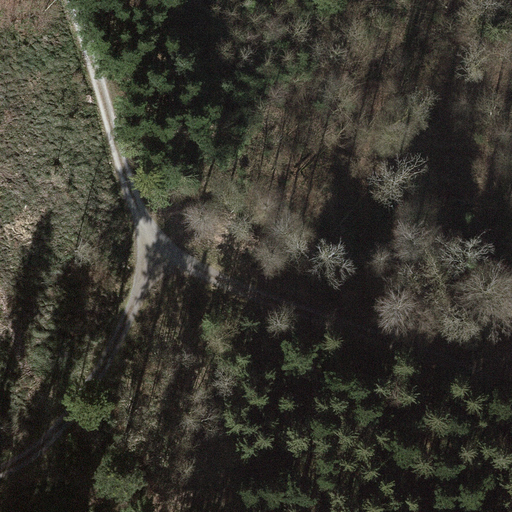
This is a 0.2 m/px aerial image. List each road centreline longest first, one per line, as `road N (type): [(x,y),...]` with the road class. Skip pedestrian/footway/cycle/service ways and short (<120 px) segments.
road 1 (track): [(65,0),(121,186),(164,247),(268,303),(466,371),(511,402)]
road 2 (track): [(164,247),(89,394),(35,462),(0,473)]
